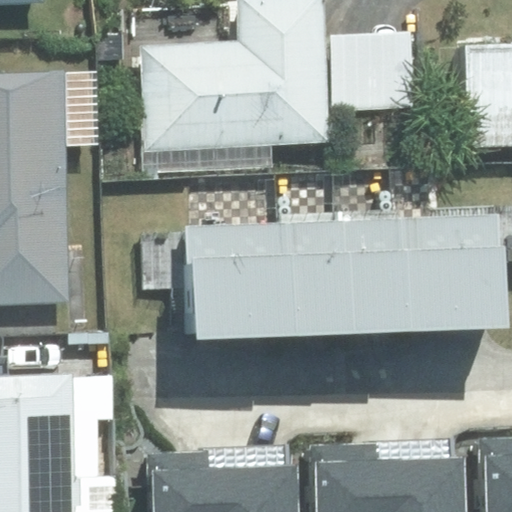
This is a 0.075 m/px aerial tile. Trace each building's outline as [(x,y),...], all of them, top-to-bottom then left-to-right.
[(125,47),(130,156),(311,147),(309,117),(394,113),(391,42),(299,47),(296,0),(277,0),(217,3),(219,43),(125,47)] [(511,162),(511,53),(444,55),(447,164),(511,162)] [(0,308),(56,307),(47,78),(0,79),(0,308)] [(161,349),(486,341),(483,224),(158,231),(161,349)] [(0,511),(59,511),(54,379),(0,381),(0,511)] [(511,511),(511,436),(483,438),(485,511),(511,511)] [(374,444),(315,447),(317,511),(467,511),(468,459),(387,462),(374,444)] [(200,449),(153,452),(157,511),(294,511),(295,464),(216,473),(200,449)]
